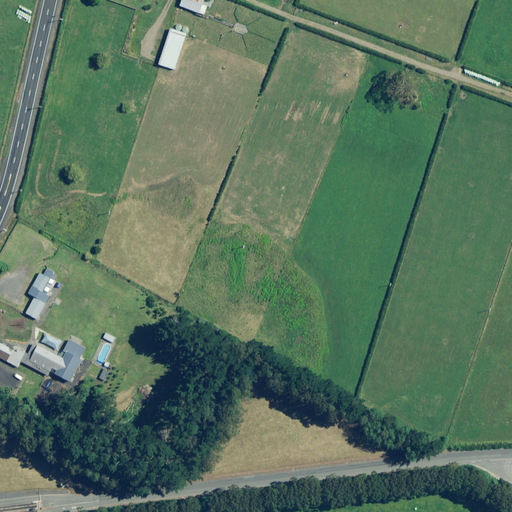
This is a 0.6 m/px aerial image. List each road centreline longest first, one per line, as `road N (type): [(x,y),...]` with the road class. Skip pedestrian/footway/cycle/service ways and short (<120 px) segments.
road 1 (unclassified): [(15,511),(511,459)]
road 2 (primary): [(52,0),(0,210)]
